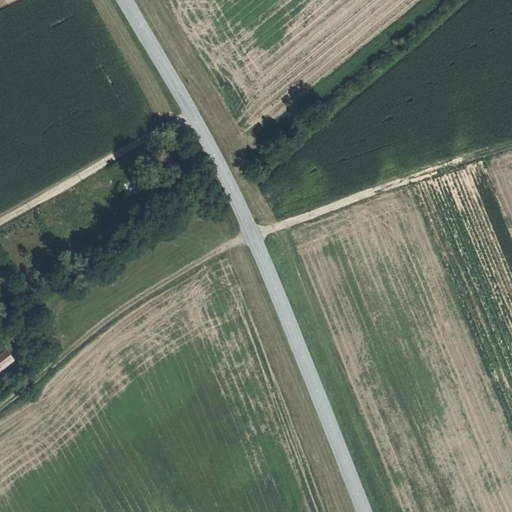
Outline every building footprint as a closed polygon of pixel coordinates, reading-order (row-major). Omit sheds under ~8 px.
[(125,178),(128,194),(143,191),(141,178),(134,179),(125,178)] [(60,216),(64,226),(71,223),(67,213),(60,216)] [(59,228),(64,226),(60,216),(54,218),(59,228)] [(8,232),(10,236),(19,231),(17,227),(8,232)] [(19,231),(10,236),(17,248),(28,242),(22,230),(19,231)] [(71,248),(76,255),(83,249),(79,243),(71,248)] [(0,371),(13,361),(7,353),(0,357),(0,371)]
